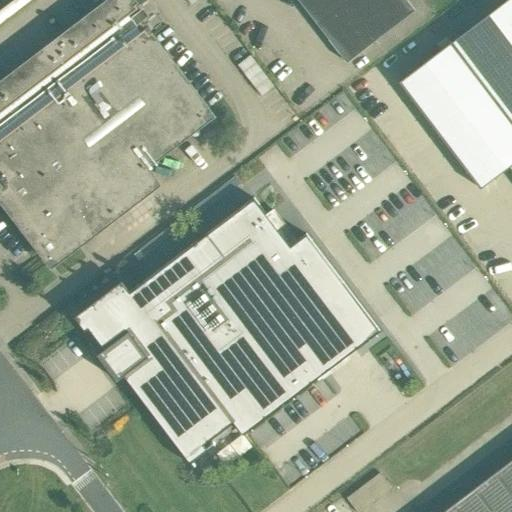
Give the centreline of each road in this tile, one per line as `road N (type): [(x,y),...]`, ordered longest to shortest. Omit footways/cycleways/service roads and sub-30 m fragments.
road 1 (unknown): [(0,325),(264,130),(266,99),(185,0)]
road 2 (unknown): [(281,511),(511,336)]
road 3 (unclassified): [(108,511),(33,412)]
